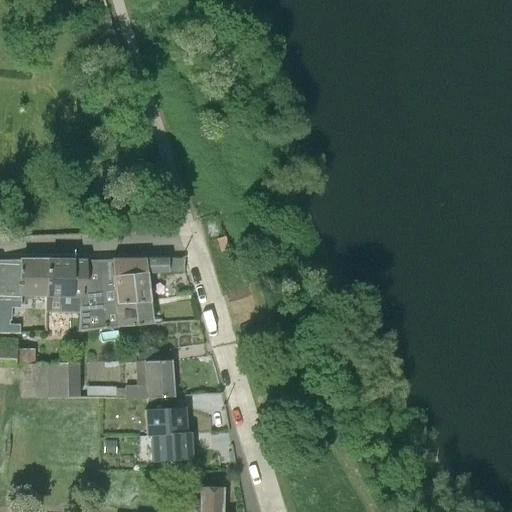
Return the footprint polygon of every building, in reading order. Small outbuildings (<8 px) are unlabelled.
[(222,237),(214,240),(218,253),(226,250),(222,237)] [(109,261),(110,276),(145,273),(145,275),(166,274),(181,273),(181,260),(165,260),(143,260),(109,261)] [(16,298),(17,261),(0,261),(0,334),(6,335),(7,325),(7,305),(43,306),(43,298),(16,298)] [(16,298),(43,298),(44,261),(17,261),(16,298)] [(44,261),(43,298),(60,299),(70,299),(79,300),(80,300),(80,287),(84,287),(83,261),(71,261),(44,261)] [(80,300),(79,300),(77,323),(77,333),(114,328),(111,305),(113,305),(109,276),(110,276),(109,261),(83,261),(84,287),(80,287),(80,300)] [(109,276),(113,305),(148,302),(145,275),(145,273),(110,276),(109,276)] [(70,299),(60,299),(59,312),(66,312),(66,324),(77,323),(79,300),(70,299)] [(111,305),(114,328),(151,325),(150,319),(148,302),(113,305),(111,305)] [(7,325),(6,335),(17,334),(17,325),(7,325)] [(13,365),(13,350),(14,340),(0,339),(0,368),(12,369),(13,365)] [(13,350),(13,365),(19,365),(32,364),(32,350),(13,350)] [(141,364),(152,363),(151,352),(135,354),(135,362),(132,362),(134,387),(121,387),(121,389),(113,389),(113,388),(83,387),(83,398),(122,399),(144,400),(141,364)] [(141,364),(144,400),(172,398),(169,361),(152,363),(141,364)] [(32,364),(19,365),(19,399),(44,399),(76,398),(76,364),(45,364),(32,364)] [(145,413),(146,438),(182,436),(181,411),(145,413)] [(182,436),(146,438),(147,461),(189,459),(188,436),(182,436)] [(219,511),(221,489),(196,488),(196,507),(186,507),(185,511),(219,511)]
